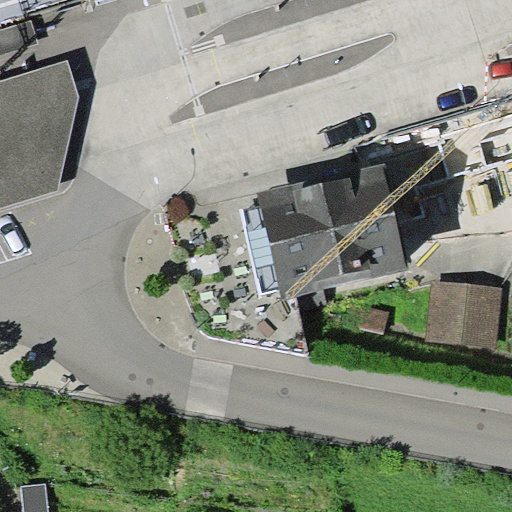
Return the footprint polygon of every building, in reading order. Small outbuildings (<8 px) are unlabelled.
[(0,210),(60,192),(80,97),(71,60),(0,82),(0,210)] [(511,115),(441,136),(453,173),(511,158),(511,115)] [(384,163),(259,192),(284,299),(407,270),(384,163)] [(433,279),(426,341),(497,350),(504,287),(433,279)] [(389,312),(364,307),(360,327),(384,333),(389,312)] [(48,511),(46,482),(22,484),(25,511),(48,511)]
